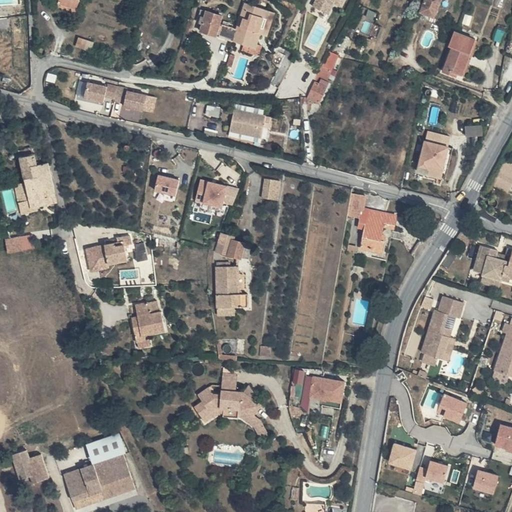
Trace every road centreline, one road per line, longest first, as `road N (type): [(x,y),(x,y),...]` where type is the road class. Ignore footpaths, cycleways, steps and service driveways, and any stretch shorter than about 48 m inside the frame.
road 1 (residential): [(35,102),(459,213)]
road 2 (unclassified): [(362,511),(397,316),(459,213)]
road 3 (residential): [(35,102),(37,71),(62,61),(166,88),(274,92)]
